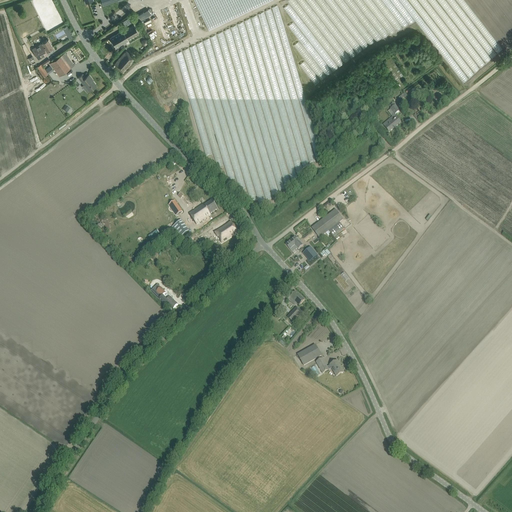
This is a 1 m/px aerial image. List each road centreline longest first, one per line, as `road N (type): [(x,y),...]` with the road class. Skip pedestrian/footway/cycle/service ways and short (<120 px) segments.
road 1 (unclassified): [(36,511),(128,377),(264,244)]
road 2 (unclassified): [(483,511),(399,448),(343,339),(264,244)]
road 3 (unclassified): [(264,244),(234,202),(103,68),(65,0)]
road 4 (unclassified): [(264,244),(511,49)]
